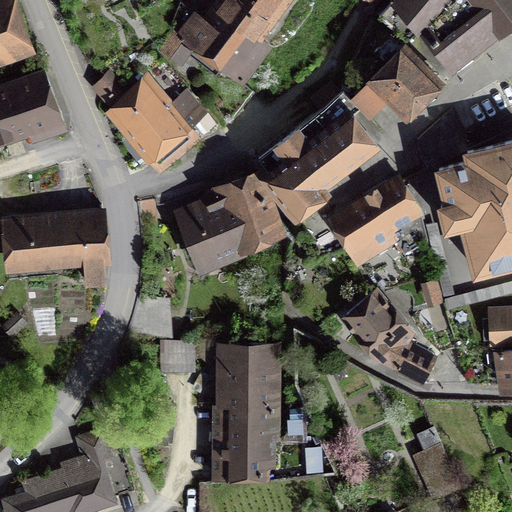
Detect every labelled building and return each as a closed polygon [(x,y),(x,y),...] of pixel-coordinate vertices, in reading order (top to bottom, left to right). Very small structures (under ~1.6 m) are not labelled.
[(4,0),(0,1),(0,51),(21,44),(6,0),(4,0)] [(209,95),(218,101),(215,105),(229,122),(253,90),(241,81),(269,44),(262,40),(269,30),(261,24),(279,0),(224,0),(209,21),(180,0),(178,0),(169,26),(176,31),(162,49),(180,62),(193,44),(213,59),(196,82),(210,93),(209,95)] [(511,0),(389,0),(379,13),(404,38),(419,26),(450,64),(495,28),(497,31),(511,19),(511,0)] [(392,61),(374,79),(353,99),(354,99),(353,100),(360,108),(361,107),(368,114),(389,94),(406,111),(436,81),(389,34),(373,49),(385,60),(392,61)] [(0,90),(0,135),(61,113),(44,68),(30,73),(32,79),(0,90)] [(94,87),(111,106),(127,90),(110,72),(94,87)] [(144,74),(127,90),(111,106),(162,165),(197,137),(186,125),(204,109),(189,91),(171,107),(144,74)] [(353,100),(343,90),(258,156),(271,172),(268,174),(296,212),(323,192),(318,185),(371,144),(350,115),(360,108),(353,100)] [(425,170),(467,150),(469,149),(451,108),(417,139),(425,170)] [(511,139),(467,150),(469,159),(439,167),(447,201),(441,203),(446,225),(464,221),(476,270),(511,260),(511,139)] [(201,259),(280,227),(259,172),(240,179),(238,171),(226,175),(229,183),(217,187),(222,199),(183,215),(201,259)] [(402,179),(337,219),(362,259),(396,238),(404,252),(426,238),(419,207),(402,179)] [(155,195),(157,204),(206,188),(203,181),(155,195)] [(102,254),(107,254),(102,214),(10,222),(14,263),(84,257),(86,280),(104,278),(102,254)] [(443,295),(452,293),(437,231),(428,233),(443,295)] [(435,279),(426,282),(432,301),(441,299),(435,279)] [(447,308),(511,290),(511,280),(445,299),(447,308)] [(386,361),(423,380),(435,355),(407,339),(408,336),(372,291),(346,312),(386,361)] [(168,300),(140,295),(129,330),(170,335),(168,300)] [(511,308),(494,309),(495,344),(511,343),(511,308)] [(24,320),(17,312),(4,324),(12,332),(24,320)] [(229,402),(270,402),(270,341),(227,341),(227,396),(229,396),(229,402)] [(511,347),(503,349),(502,344),(488,345),(491,368),(498,367),(499,379),(506,378),(507,384),(511,383),(511,347)] [(170,440),(173,406),(162,405),(162,397),(152,396),(151,404),(150,404),(146,438),(170,440)] [(268,477),(270,402),(229,402),(228,454),(213,454),(213,479),(227,479),(228,475),(264,475),(264,477),(268,477)] [(122,448),(109,452),(102,430),(80,437),(86,457),(76,460),(78,465),(28,481),(31,491),(7,499),(11,511),(40,511),(45,511),(47,511),(72,504),(73,508),(112,496),(111,493),(134,486),(122,448)] [(445,455),(421,466),(434,495),(458,484),(445,455)]
